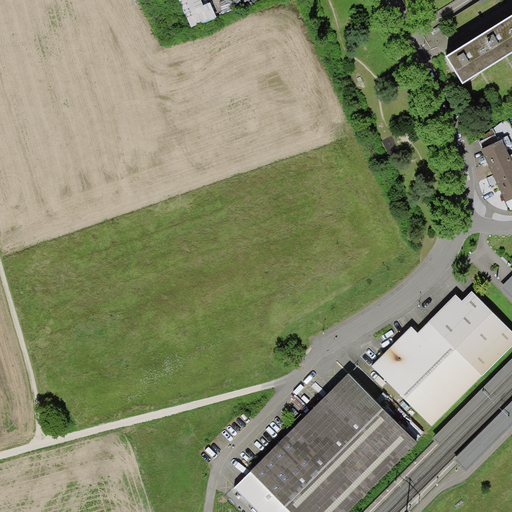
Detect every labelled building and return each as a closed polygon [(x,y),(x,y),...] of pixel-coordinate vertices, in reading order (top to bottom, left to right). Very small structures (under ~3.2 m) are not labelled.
[(511,11),(444,54),(462,82),(511,50),(511,11)] [(511,160),(502,139),(481,149),(505,201),(511,197),(511,160)] [(511,275),(500,288),(511,299),(511,275)] [(409,325),(371,365),(434,425),(511,345),(511,329),(471,290),(463,299),(456,292),(417,333),(409,325)] [(344,511),(416,442),(347,372),(232,486),(258,511),(344,511)]
